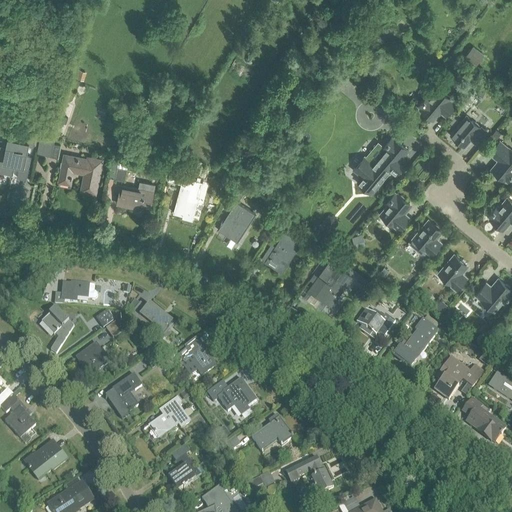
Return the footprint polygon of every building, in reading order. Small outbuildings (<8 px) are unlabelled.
[(484,54),(473,46),(465,56),(476,65),(484,54)] [(455,104),(449,100),(450,99),(450,96),(446,93),(443,93),(438,89),(430,99),(427,97),(420,105),(422,108),(421,109),(433,119),(440,110),(446,114),(455,104)] [(470,137),(476,142),(485,132),(479,127),(479,124),(475,121),(473,121),(467,117),(452,135),(464,145),(470,137)] [(27,155),(29,146),(33,147),(35,137),(5,131),(3,140),(9,142),(8,150),(0,148),(0,169),(13,172),(15,164),(20,165),(17,177),(26,179),(31,156),(27,155)] [(496,131),(491,137),(495,141),(500,134),(496,131)] [(384,147),(387,150),(375,163),(364,155),(352,170),(361,177),(356,182),(372,195),(392,170),(396,173),(405,163),(399,158),(407,149),(395,140),(394,141),(391,139),(384,147)] [(511,175),(511,148),(510,150),(510,149),(509,150),(499,142),(491,152),(500,160),(493,170),(504,179),(506,178),(508,180),(511,175)] [(53,144),(51,156),(58,157),(60,145),(53,144)] [(82,181),(81,190),(94,193),(100,160),(87,157),(86,160),(65,156),(60,181),(69,183),(72,169),(89,172),(87,182),(82,181)] [(124,180),(126,169),(116,167),(118,160),(112,159),(108,177),(124,180)] [(176,200),(172,213),(183,216),(182,217),(192,220),(198,197),(194,196),(199,177),(197,177),(196,181),(182,178),(184,173),(176,171),(173,181),(180,183),(176,200)] [(153,185),(139,182),(138,188),(120,185),(117,203),(148,209),(153,185)] [(231,194),(229,197),(234,200),(236,197),(240,199),(244,194),(232,186),(228,192),(231,194)] [(390,205),(381,215),(387,220),(387,222),(391,225),(393,225),(394,224),(399,228),(408,218),(402,214),(410,204),(398,195),(397,196),(394,194),(387,203),(390,205)] [(492,218),(491,219),(502,229),(510,220),(511,221),(511,202),(508,199),(499,209),(497,207),(489,215),(492,218)] [(236,201),(217,229),(225,233),(237,241),(240,238),(255,214),(236,201)] [(328,216),(325,220),(325,224),(329,228),(334,227),(337,224),(337,219),(333,216),(328,216)] [(429,221),(410,244),(422,254),(426,249),(431,254),(440,243),(434,239),(441,231),(429,221)] [(295,249),(293,248),(298,241),(284,233),(276,246),(271,243),(262,257),(267,261),(269,258),(277,263),(275,266),(281,270),(295,249)] [(363,235),(352,238),(355,248),(366,245),(363,235)] [(318,256),(323,253),(320,246),(314,248),(318,256)] [(455,256),(440,274),(444,278),(445,281),(449,284),(451,284),(457,288),(465,278),(460,273),(467,265),(455,256)] [(323,281),(314,294),(331,306),(351,278),(347,275),(344,278),(333,270),(335,266),(329,262),(318,277),(323,281)] [(384,267),(380,272),(385,276),(388,271),(384,267)] [(477,294),(483,299),(482,300),(482,302),(485,305),(488,305),(494,310),(502,300),(505,302),(511,293),(509,291),(511,289),(499,280),(491,289),(486,284),(477,294)] [(362,284),(351,300),(358,305),(369,289),(362,284)] [(94,292),(94,287),(75,285),(74,287),(63,285),(62,296),(58,295),(57,304),(65,305),(65,302),(78,304),(79,299),(89,300),(95,300),(97,299),(97,295),(95,293),(94,292)] [(440,314),(445,307),(438,301),(433,308),(440,314)] [(138,320),(146,309),(140,304),(131,315),(138,320)] [(150,305),(146,309),(138,320),(140,318),(157,331),(163,336),(173,324),(150,305)] [(56,355),(73,328),(74,328),(68,322),(56,309),(42,323),(54,337),(55,336),(58,339),(51,351),(56,355)] [(357,324),(357,323),(356,324),(362,327),(359,331),(369,339),(372,335),(376,338),(376,337),(377,335),(383,340),(395,323),(385,316),(383,318),(374,311),(371,315),(366,311),(365,311),(366,312),(357,324)] [(114,322),(107,312),(96,319),(103,329),(114,322)] [(447,319),(446,321),(452,322),(452,323),(454,314),(448,313),(447,319)] [(400,346),(394,354),(412,367),(438,333),(423,321),(414,332),(416,333),(404,349),(400,346)] [(105,331),(112,341),(123,333),(116,323),(105,331)] [(97,373),(108,364),(96,347),(76,361),(89,379),(97,373)] [(188,350),(179,357),(184,362),(181,364),(191,377),(198,371),(203,376),(215,367),(201,349),(193,356),(188,350)] [(163,364),(155,353),(145,361),(152,371),(163,364)] [(444,378),(434,391),(448,402),(458,389),(458,388),(462,382),(473,391),(484,373),(475,366),(470,373),(451,358),(439,374),(444,378)] [(497,375),(488,387),(496,392),(508,401),(509,399),(511,401),(511,374),(511,375),(507,382),(504,380),(497,375)] [(105,397),(122,421),(130,415),(129,413),(138,407),(130,395),(142,387),(134,375),(112,390),(113,391),(105,397)] [(228,390),(225,385),(214,393),(205,399),(209,405),(218,399),(228,413),(234,408),(241,417),(250,411),(248,409),(255,404),(243,386),(236,391),(233,386),(228,390)] [(0,409),(2,408),(13,397),(14,396),(8,391),(6,394),(0,399),(0,409)] [(189,399),(184,392),(181,395),(186,402),(189,399)] [(26,408),(16,398),(15,399),(13,397),(2,408),(8,415),(12,411),(15,414),(6,423),(8,426),(22,440),(37,425),(26,414),(29,411),(26,408)] [(150,426),(150,427),(154,432),(153,432),(155,435),(156,434),(159,440),(179,426),(181,430),(190,423),(178,407),(181,405),(177,399),(162,410),(166,415),(150,426)] [(482,407),(472,400),(463,413),(470,419),(467,424),(473,428),(474,427),(488,437),(487,438),(495,444),(501,437),(502,437),(503,435),(502,435),(506,429),(479,410),(482,407)] [(279,420),(278,421),(277,419),(270,424),(271,426),(252,440),(262,455),(278,443),(282,449),(294,440),(279,420)] [(227,433),(222,438),(225,443),(231,438),(227,433)] [(226,447),(231,453),(241,446),(236,439),(226,447)] [(52,472),(53,473),(68,461),(53,443),(37,456),(36,455),(25,464),(37,479),(44,473),(46,476),(52,472)] [(205,475),(200,467),(196,470),(187,456),(190,454),(185,447),(172,456),(182,470),(169,479),(179,493),(202,477),(205,475)] [(315,486),(310,489),(315,500),(334,490),(326,473),(323,475),(320,470),(322,469),(317,459),(287,475),(292,485),(300,481),(300,480),(313,473),(316,478),(312,480),(315,486)] [(264,487),(266,491),(276,487),(270,475),(247,487),(251,494),(264,487)] [(49,507),(53,511),(79,511),(91,505),(82,492),(86,490),(82,483),(49,507)] [(236,511),(235,510),(233,507),(230,504),(231,503),(228,500),(226,497),(224,494),(226,492),(226,493),(227,492),(222,485),(202,500),(203,501),(206,499),(209,504),(206,506),(206,507),(207,507),(208,511),(207,511),(236,511)] [(367,510),(363,511),(360,511),(357,505),(353,500),(349,502),(347,496),(341,500),(343,505),(339,508),(341,511),(381,511),(376,503),(366,508),(367,510)]
